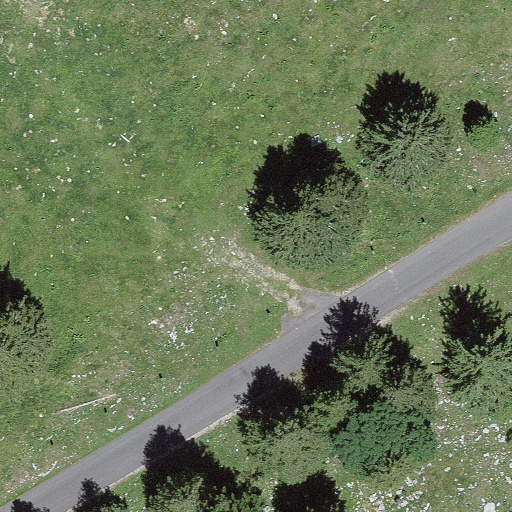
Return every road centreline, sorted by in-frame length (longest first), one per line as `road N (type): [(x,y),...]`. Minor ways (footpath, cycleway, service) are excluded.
road 1 (unclassified): [(511,217),(29,511)]
road 2 (track): [(0,180),(162,228),(347,319)]
